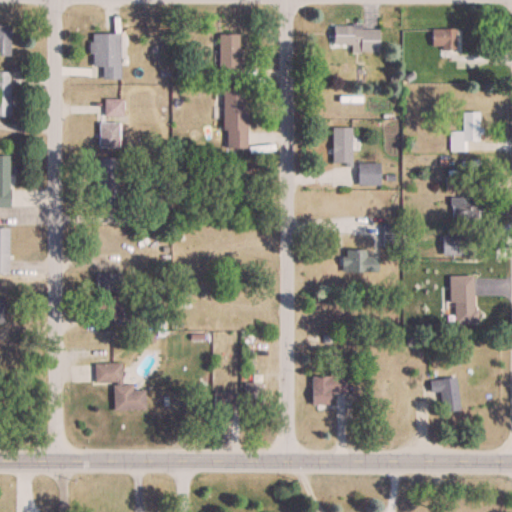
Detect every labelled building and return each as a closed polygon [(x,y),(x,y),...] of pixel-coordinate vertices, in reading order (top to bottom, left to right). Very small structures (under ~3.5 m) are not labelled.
[(377,51),(377,28),(360,29),(360,24),(331,25),(331,45),(350,45),(350,52),(377,51)] [(0,55),(9,56),(9,25),(0,25),(0,55)] [(430,28),(430,48),(454,48),(454,28),(430,28)] [(119,33),(89,33),(89,66),(100,66),(100,79),(119,79),(119,33)] [(216,79),(237,79),(237,34),(216,34),(216,79)] [(0,116),(9,117),(9,72),(0,72),(0,116)] [(244,90),(221,90),(221,149),(244,149),(244,90)] [(121,99),(103,99),(103,117),(121,117),(121,99)] [(477,112),(460,112),(461,132),(448,132),(448,152),(465,151),(465,141),(478,141),(477,112)] [(97,149),(117,149),(117,122),(97,122),(97,149)] [(350,127),(330,127),(330,162),(350,162),(350,127)] [(355,162),(355,185),(378,185),(378,162),(355,162)] [(449,198),(449,220),(477,220),(477,198),(449,198)] [(474,236),(440,236),(440,255),(474,255),(474,236)] [(365,249),(340,249),(340,271),(376,271),(376,255),(365,255),(365,249)] [(94,291),(120,291),(120,273),(94,273),(94,291)] [(473,276),(448,276),(449,324),(473,324),(473,276)] [(94,317),(119,317),(119,295),(94,295),(94,317)] [(112,409),(143,409),(143,389),(131,389),(131,384),(120,384),(120,363),(93,363),(93,382),(111,382),(112,409)] [(344,392),(344,368),(328,368),(328,375),(309,375),(309,404),(328,404),(328,392),(344,392)] [(438,391),(439,411),(458,409),(455,377),(427,380),(429,392),(438,391)] [(261,414),(261,381),(242,381),(242,414),(261,414)]
